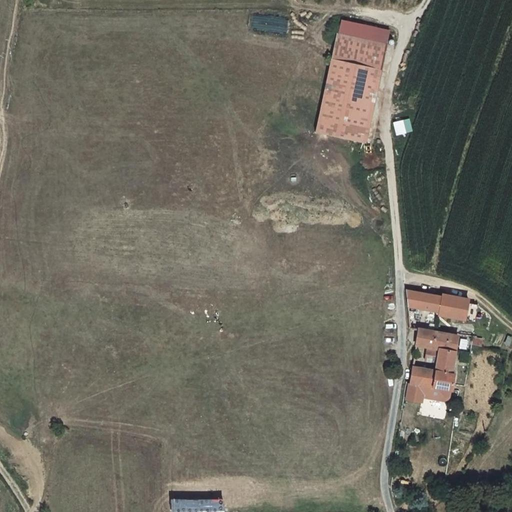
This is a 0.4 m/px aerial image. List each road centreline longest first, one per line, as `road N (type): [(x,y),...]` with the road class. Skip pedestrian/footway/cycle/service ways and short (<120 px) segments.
road 1 (track): [(428,0),(389,75),(382,136),(396,278)]
road 2 (residential): [(396,278),(388,511)]
road 3 (track): [(511,322),(469,287),(396,278)]
